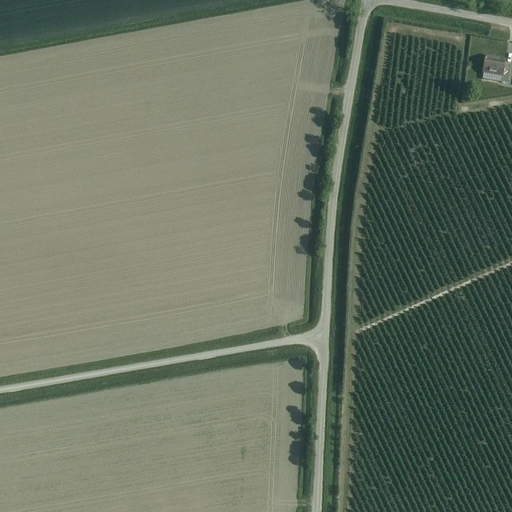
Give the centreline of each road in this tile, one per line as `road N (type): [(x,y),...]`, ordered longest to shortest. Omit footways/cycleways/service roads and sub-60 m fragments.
road 1 (unclassified): [(324,341),(337,177),(369,0)]
road 2 (unclassified): [(0,390),(324,341)]
road 3 (unclassified): [(316,511),(324,341)]
road 4 (unclassified): [(511,25),(382,0)]
